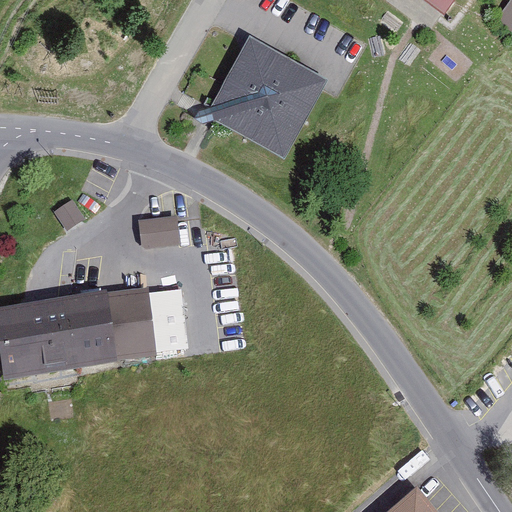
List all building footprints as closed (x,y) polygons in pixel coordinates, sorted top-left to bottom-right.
[(418,0),(444,20),(459,0),(418,0)] [(511,0),(497,21),(511,32),(511,0)] [(327,85),(249,41),(204,119),(282,163),(327,85)] [(54,214),(66,233),(84,221),(72,202),(54,214)] [(139,223),(142,252),(180,247),(177,218),(139,223)] [(107,296),(0,311),(0,358),(4,384),(118,368),(118,364),(158,359),(158,356),(189,351),(181,291),(149,296),(148,291),(107,297),(107,296)] [(434,511),(417,492),(393,511),(434,511)]
